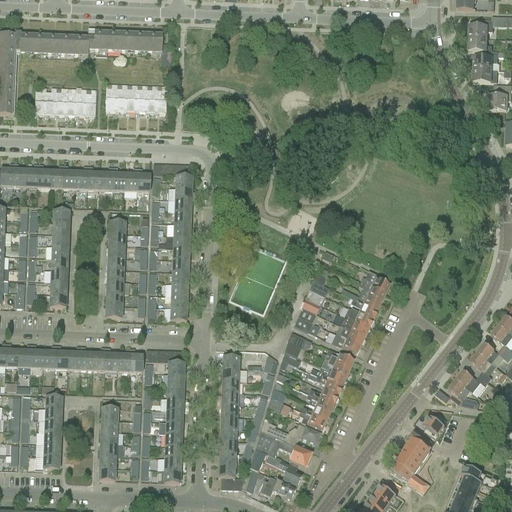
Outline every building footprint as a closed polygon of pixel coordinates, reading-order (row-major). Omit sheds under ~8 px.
[(457,0),(457,13),(473,13),(473,6),(475,6),(475,0),(457,0)] [(511,20),(498,21),(498,30),(511,30),(511,20)] [(468,29),(467,42),(486,42),(486,35),(492,35),(492,30),(492,24),(474,23),(474,29),(468,29)] [(0,31),(0,50),(13,51),(14,35),(14,32),(0,31)] [(94,38),(93,54),(107,54),(108,35),(100,35),(100,33),(94,32),(94,38)] [(108,35),(107,54),(120,55),(121,36),(114,36),(114,33),(108,33),(108,35)] [(121,36),(120,55),(133,55),(134,36),(127,36),(127,34),(121,33),(121,36)] [(134,36),(133,55),(147,56),(147,37),(140,37),(140,34),(134,34),(134,36)] [(13,51),(13,55),(19,55),(19,57),(33,57),(34,38),(26,38),(27,36),(20,35),(14,35),(13,51)] [(147,37),(147,56),(160,56),(160,70),(166,70),(167,47),(161,47),(161,43),(161,36),(161,35),(161,37),(153,37),(153,35),(147,35),(147,37)] [(34,38),(33,57),(34,57),(46,58),(47,39),(40,39),(40,36),(35,36),(34,36),(34,38)] [(47,39),(46,58),(47,58),(60,58),(60,39),(53,39),(53,37),(48,36),(47,36),(47,39)] [(60,39),(60,58),(73,59),(74,40),(67,40),(67,37),(61,37),(60,39)] [(74,40),(73,59),(74,59),(87,59),(87,53),(88,41),(87,40),(80,40),(80,38),(75,38),(74,38),(74,40)] [(467,54),(479,54),(491,54),(491,49),(485,49),(486,42),(467,42),(467,54)] [(0,64),(13,65),(13,64),(13,55),(13,51),(0,50),(0,64)] [(473,60),(473,73),(491,73),(491,67),(496,67),(497,55),(491,55),(491,54),(479,54),(479,60),(473,60)] [(0,77),(12,78),(13,70),(15,71),(15,65),(13,65),(0,64),(0,77)] [(491,73),(473,73),(472,85),(496,86),(496,80),(490,80),(491,73)] [(0,90),(12,91),(12,84),(15,84),(15,78),(12,78),(0,77),(0,90)] [(105,104),(104,114),(105,114),(105,116),(108,117),(108,114),(115,115),(116,93),(116,88),(111,88),(106,88),(105,88),(105,92),(105,104)] [(115,115),(115,117),(118,117),(118,115),(125,115),(126,93),(126,88),(121,88),(121,93),(116,93),(115,115)] [(488,99),(487,114),(496,115),(496,114),(506,114),(506,103),(511,103),(511,94),(511,89),(503,88),(493,88),(496,89),(495,92),(495,99),(493,99),(488,99)] [(125,115),(125,117),(128,117),(128,115),(135,116),(136,93),(136,89),(135,89),(131,89),(131,93),(126,93),(125,115)] [(135,116),(135,118),(138,118),(138,116),(145,116),(146,94),(146,89),(145,89),(141,89),(141,94),(136,93),(135,116)] [(145,116),(145,118),(148,118),(148,116),(155,116),(156,94),(156,90),(155,90),(151,89),(151,94),(146,94),(145,116)] [(0,104),(11,105),(12,97),(14,98),(14,92),(12,91),(0,90),(0,104)] [(155,116),(155,118),(158,119),(158,116),(165,117),(166,92),(166,90),(161,90),(161,92),(161,94),(156,94),(155,116)] [(34,108),(34,118),(35,118),(34,120),(38,120),(38,118),(44,118),(45,118),(46,96),(46,92),(45,92),(41,91),(41,92),(41,96),(35,95),(35,92),(35,91),(35,92),(34,108)] [(45,118),(44,120),(48,120),(48,118),(54,119),(55,119),(56,96),(56,92),(55,92),(51,92),(51,96),(46,96),(45,118)] [(55,119),(54,121),(58,121),(58,119),(64,119),(65,119),(66,97),(66,92),(65,92),(61,92),(61,96),(56,96),(55,119)] [(65,119),(64,121),(68,121),(68,119),(74,119),(75,119),(75,97),(76,93),(75,93),(71,92),(71,97),(66,97),(65,119)] [(75,119),(74,121),(78,122),(78,119),(84,120),(85,97),(86,93),(81,93),(81,97),(75,97),(75,119)] [(84,120),(84,122),(88,122),(88,120),(95,120),(95,110),(96,93),(91,93),(91,97),(85,97),(84,120)] [(0,118),(5,118),(12,119),(13,119),(13,118),(11,118),(11,111),(14,111),(14,105),(11,105),(0,104),(0,118)] [(0,189),(12,190),(13,167),(9,167),(8,173),(0,172),(0,189)] [(13,167),(12,190),(25,191),(25,173),(18,173),(18,167),(13,167)] [(25,173),(25,191),(37,191),(38,168),(33,168),(33,174),(25,173)] [(38,168),(37,191),(49,192),(50,174),(42,174),(42,168),(38,168)] [(50,174),(49,192),(62,192),(63,169),(58,169),(58,174),(50,174)] [(63,169),(62,192),(74,192),(75,175),(67,175),(67,169),(63,169)] [(75,175),(74,192),(86,193),(87,170),(83,170),(83,175),(75,175)] [(87,170),(86,193),(99,193),(99,176),(92,176),(92,170),(87,170)] [(99,176),(99,193),(111,194),(112,171),(107,171),(107,176),(99,176)] [(112,171),(111,194),(123,194),(124,177),(116,177),(117,171),(112,171)] [(124,177),(123,194),(136,195),(137,172),(132,172),(132,177),(124,177)] [(137,172),(136,195),(149,195),(150,178),(141,178),(141,172),(137,172)] [(175,180),(175,191),(191,192),(191,180),(189,180),(183,180),(177,179),(175,179),(175,180)] [(175,191),(174,204),(190,204),(191,192),(175,191)] [(174,204),(174,215),(190,216),(190,204),(174,204)] [(19,210),(19,216),(20,216),(20,225),(26,225),(27,216),(27,210),(19,210)] [(53,214),(52,226),(68,226),(69,215),(53,214)] [(174,215),(173,227),(189,228),(190,216),(174,215)] [(108,225),(108,237),(124,238),(125,225),(108,225)] [(52,226),(52,238),(68,239),(68,226),(52,226)] [(173,227),(173,240),(189,240),(189,228),(173,227)] [(0,235),(0,248),(2,248),(2,247),(10,248),(10,236),(3,236),(0,235)] [(108,237),(107,249),(123,250),(124,238),(108,237)] [(52,238),(51,250),(67,251),(68,239),(52,238)] [(173,240),(172,252),(189,252),(189,240),(173,240)] [(107,249),(107,261),(123,262),(123,250),(107,249)] [(51,250),(51,262),(67,263),(67,251),(51,250)] [(172,252),(172,263),(188,264),(189,252),(172,252)] [(322,261),(321,262),(330,266),(333,259),(324,255),(322,261)] [(107,261),(106,273),(122,274),(123,262),(107,261)] [(51,262),(50,274),(66,275),(67,263),(51,262)] [(172,263),(171,276),(188,276),(188,264),(172,263)] [(106,273),(106,285),(122,286),(122,274),(106,273)] [(50,274),(50,287),(66,287),(66,275),(50,274)] [(362,281),(360,286),(384,298),(389,288),(374,281),(376,279),(367,275),(364,282),(362,281)] [(171,276),(171,288),(187,288),(188,276),(171,276)] [(313,282),(312,285),(322,290),(326,281),(320,278),(316,276),(314,280),(313,282)] [(106,285),(105,297),(122,298),(122,286),(106,285)] [(312,285),(308,294),(323,301),(327,292),(322,290),(312,285)] [(360,287),(358,290),(362,292),(360,296),(380,306),(384,299),(384,298),(360,286),(360,287)] [(50,287),(49,299),(65,299),(66,287),(50,287)] [(165,287),(164,300),(170,300),(187,301),(187,288),(171,288),(165,287)] [(342,293),(340,297),(352,303),(377,315),(378,312),(380,307),(380,306),(360,296),(360,298),(358,301),(354,298),(342,293)] [(308,294),(305,303),(319,310),(323,301),(308,294)] [(15,297),(14,312),(23,312),(23,297),(17,297),(15,297)] [(105,297),(105,309),(121,310),(122,298),(105,297)] [(65,299),(49,299),(49,311),(65,311),(65,299)] [(170,300),(170,312),(186,313),(187,301),(170,300)] [(305,303),(301,312),(314,318),(315,317),(319,310),(305,303)] [(351,304),(349,308),(359,312),(357,317),(372,325),(376,316),(377,315),(352,303),(351,304)] [(121,310),(105,309),(104,322),(120,322),(121,310)] [(164,312),(163,324),(169,324),(186,325),(186,313),(170,312),(164,312)] [(301,312),(297,321),(311,327),(314,318),(301,312)] [(347,313),(343,321),(368,334),(372,325),(357,317),(347,313)] [(334,325),(336,319),(328,316),(326,323),(334,325)] [(511,323),(506,319),(499,328),(511,339),(511,338),(511,323)] [(297,321),(293,330),(307,336),(311,327),(297,321)] [(339,329),(339,330),(344,333),(349,335),(363,342),(367,335),(368,334),(343,321),(341,325),(339,329)] [(311,327),(307,336),(314,340),(319,331),(312,327),(311,327)] [(491,338),(503,348),(500,351),(500,352),(511,361),(511,355),(505,349),(511,340),(511,339),(499,328),(491,338)] [(337,333),(335,339),(359,351),(363,342),(349,335),(344,333),(343,336),(337,333)] [(290,336),(287,346),(300,352),(304,343),(290,336)] [(359,351),(335,339),(330,347),(355,359),(359,351)] [(287,346),(284,356),(296,361),(300,352),(287,346)] [(485,346),(477,356),(491,367),(499,358),(496,356),(485,346)] [(6,347),(5,371),(17,371),(18,354),(10,354),(10,348),(6,347)] [(18,354),(17,371),(29,372),(30,348),(26,348),(25,354),(18,354)] [(29,372),(29,378),(37,378),(37,372),(42,372),(42,355),(34,355),(35,349),(30,348),(29,372)] [(42,355),(42,372),(54,373),(55,349),(50,349),(50,355),(42,355)] [(55,349),(54,373),(66,373),(67,356),(59,356),(59,349),(55,349)] [(67,356),(66,373),(79,374),(80,350),(75,350),(75,356),(67,356)] [(80,350),(79,374),(91,374),(92,357),(84,357),(84,351),(80,350)] [(92,357),(91,374),(103,375),(104,351),(100,351),(100,357),(92,357)] [(104,351),(103,375),(116,375),(117,358),(109,358),(109,352),(104,351)] [(117,358),(116,375),(128,376),(129,352),(125,352),(124,358),(117,358)] [(129,352),(128,376),(141,376),(142,359),(133,359),(134,352),(129,352)] [(320,361),(323,363),(348,374),(352,365),(328,353),(325,358),(322,357),(320,361)] [(281,363),(281,364),(282,365),(287,367),(296,371),(299,365),(295,363),(296,361),(284,356),(283,359),(281,363)] [(471,363),(469,366),(471,367),(479,373),(482,375),(488,380),(495,370),(491,367),(477,356),(471,363)] [(221,373),(238,373),(238,361),(222,360),(221,373)] [(332,371),(330,376),(344,382),(348,374),(323,363),(322,366),(332,371)] [(262,374),(268,376),(271,367),(265,365),(262,374)] [(168,367),(167,378),(183,379),(184,367),(181,366),(175,366),(169,366),(168,366),(168,367)] [(271,367),(268,376),(273,378),(276,368),(271,367)] [(311,372),(309,377),(341,392),(343,388),(342,388),(344,382),(330,376),(328,380),(311,372)] [(221,373),(221,385),(236,385),(237,385),(245,386),(246,374),(238,373),(221,373)] [(459,378),(456,383),(470,394),(477,399),(484,389),(487,386),(485,385),(485,384),(478,379),(476,382),(473,380),(472,381),(463,374),(459,378)] [(284,379),(277,376),(275,383),(280,385),(281,385),(284,379)] [(324,389),(322,393),(337,400),(341,392),(309,377),(307,381),(324,389)] [(167,378),(167,390),(183,391),(183,379),(167,378)] [(267,378),(264,386),(271,389),(274,380),(267,378)] [(456,383),(448,393),(452,397),(449,401),(458,409),(470,411),(472,403),(465,401),(470,394),(456,383)] [(511,383),(502,397),(511,405),(511,383)] [(220,397),(237,397),(237,385),(221,385),(220,397)] [(271,389),(264,386),(261,397),(268,399),(271,389)] [(275,387),(272,392),(277,394),(281,396),(284,390),(275,386),(275,387)] [(6,387),(6,395),(15,395),(15,387),(6,387)] [(167,390),(166,402),(182,403),(183,391),(167,390)] [(310,393),(308,397),(333,409),(337,400),(322,393),(320,397),(310,393)] [(499,395),(487,409),(494,413),(494,414),(494,415),(496,416),(504,417),(504,415),(511,416),(511,405),(502,397),(499,395)] [(271,396),(270,402),(276,405),(279,399),(271,396)] [(220,409),(236,409),(237,397),(220,397),(220,409)] [(306,402),(305,402),(309,404),(307,408),(308,408),(314,411),(329,418),(332,411),(333,409),(308,397),(306,402)] [(45,400),(44,412),(61,413),(61,400),(45,400)] [(259,401),(257,410),(264,412),(267,404),(259,401)] [(160,402),(159,414),(166,414),(182,415),(182,403),(166,402),(160,402)] [(270,402),(267,412),(280,418),(284,408),(276,405),(270,402)] [(219,420),(236,421),(236,409),(220,409),(219,420)] [(264,412),(257,410),(253,420),(261,423),(264,412)] [(101,411),(100,424),(117,424),(117,412),(101,411)] [(302,411),(300,415),(325,426),(329,418),(314,411),(312,415),(302,411)] [(37,412),(37,424),(38,424),(44,424),(60,425),(61,413),(44,412),(37,412)] [(166,414),(165,426),(181,427),(182,415),(166,414)] [(325,426),(300,415),(298,419),(302,421),(300,426),(321,435),(325,426)] [(219,433),(235,433),(236,421),(219,420),(219,433)] [(429,420),(422,430),(426,432),(424,436),(435,444),(444,431),(429,420)] [(38,424),(38,436),(43,437),(60,437),(60,425),(44,424),(38,424)] [(100,424),(100,436),(116,436),(117,424),(100,424)] [(263,424),(260,434),(295,449),(298,442),(314,449),(320,437),(305,430),(305,431),(298,427),(296,432),(293,431),(288,435),(287,436),(287,437),(274,431),(274,430),(275,429),(263,424)] [(252,425),(249,434),(257,436),(260,427),(252,425)] [(158,426),(158,438),(165,438),(181,439),(181,427),(165,426),(165,427),(158,426)] [(218,444),(235,445),(235,433),(219,433),(218,444)] [(257,436),(249,434),(246,444),(254,446),(257,436)] [(260,434),(254,452),(266,457),(268,458),(270,459),(273,461),(278,451),(291,457),(288,464),(298,468),(304,471),(311,457),(295,449),(260,434)] [(36,436),(35,448),(43,448),(59,449),(60,437),(43,437),(36,436)] [(100,436),(99,448),(116,449),(116,436),(100,436)] [(165,438),(164,450),(180,451),(181,439),(165,438)] [(394,469),(390,474),(396,478),(423,497),(428,490),(413,479),(430,455),(417,446),(420,443),(413,438),(408,446),(410,447),(409,448),(396,466),(394,468),(395,468),(394,469)] [(218,456),(234,457),(235,445),(218,444),(218,456)] [(43,448),(42,460),(59,461),(59,449),(43,448)] [(99,448),(99,460),(115,461),(121,461),(121,449),(116,449),(99,448)] [(245,449),(242,457),(250,460),(252,451),(245,449)] [(164,450),(164,462),(180,463),(180,451),(164,450)] [(254,452),(248,471),(251,472),(257,475),(266,457),(254,452)] [(217,468),(234,469),(234,457),(218,456),(217,468)] [(250,460),(242,457),(239,468),(246,470),(250,460)] [(268,458),(265,465),(267,466),(276,470),(276,471),(285,475),(281,483),(287,485),(296,489),(301,478),(295,475),(296,471),(273,461),(270,459),(268,458)] [(59,461),(42,460),(42,473),(58,473),(59,461)] [(99,460),(98,472),(115,473),(115,461),(99,460)] [(164,462),(163,474),(179,475),(180,463),(164,462)] [(220,481),(227,481),(233,481),(234,469),(217,468),(217,481),(220,481)] [(460,479),(464,480),(482,487),(485,480),(485,478),(464,469),(460,479)] [(115,473),(98,472),(98,484),(114,485),(115,473)] [(245,494),(251,497),(258,475),(257,475),(251,472),(245,494)] [(179,475),(163,474),(163,487),(179,487),(179,475)] [(464,480),(461,488),(478,495),(482,487),(464,480)] [(264,484),(258,496),(269,501),(272,495),(290,503),(295,492),(271,482),(269,481),(267,486),(264,484)] [(461,488),(457,495),(475,503),(478,495),(461,488)] [(380,489),(374,498),(389,509),(396,500),(380,489)] [(457,495),(454,503),(472,511),(474,511),(477,504),(475,503),(457,495)] [(374,498),(368,507),(374,511),(387,511),(389,509),(374,498)] [(454,503),(451,511),(453,511),(471,511),(472,511),(454,503)]
